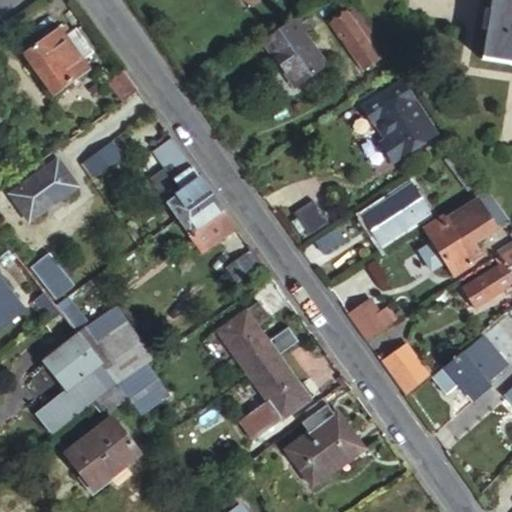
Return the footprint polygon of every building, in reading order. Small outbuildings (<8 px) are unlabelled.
[(511,0),(497,0),(488,62),(511,65),(511,0)] [(351,12),(382,57),(391,51),(360,6),(351,12)] [(336,23),(367,68),(382,57),(351,12),(336,23)] [(315,26),(305,13),(266,41),(298,87),(330,64),(308,32),(315,26)] [(25,53),(55,95),(90,71),(82,60),(93,52),(76,29),(66,36),(60,28),(25,53)] [(108,81),(122,102),(139,90),(124,70),(108,81)] [(445,135),(408,83),(388,98),(384,93),(365,106),(382,129),(384,127),(395,143),(390,147),(403,166),(445,135)] [(168,203),(167,204),(179,220),(214,194),(175,140),(162,150),(173,165),(168,169),(157,176),(161,182),(155,186),(168,203)] [(79,170),(88,183),(118,162),(108,149),(79,170)] [(173,165),(162,150),(157,154),(168,169),(173,165)] [(58,160),(12,194),(32,221),(78,187),(58,160)] [(161,182),(157,176),(151,181),(155,186),(161,182)] [(419,185),(373,214),(391,238),(436,209),(419,185)] [(511,250),(511,249),(511,217),(494,192),(479,202),(511,250)] [(214,194),(179,220),(204,256),(240,230),(214,194)] [(301,210),(316,230),(335,217),(321,196),(301,210)] [(461,273),(492,254),(463,206),(432,225),(461,273)] [(385,242),(391,238),(373,214),(367,218),(385,242)] [(346,237),(337,223),(313,238),(323,253),(346,237)] [(511,249),(511,250),(502,256),(507,264),(470,287),(482,305),(511,286),(511,249)] [(255,250),(228,270),(240,286),(266,266),(255,250)] [(56,300),(75,286),(52,254),(31,268),(56,300)] [(0,331),(24,312),(0,279),(0,331)] [(61,315),(57,310),(45,294),(34,303),(50,324),(61,315)] [(368,299),(346,312),(365,339),(385,326),(368,299)] [(219,334),(231,351),(250,378),(279,357),(246,310),(216,330),(219,334)] [(76,334),(61,315),(50,324),(46,328),(63,350),(65,352),(80,340),(76,334)] [(76,334),(80,340),(91,352),(117,387),(148,366),(154,362),(142,346),(118,362),(88,325),(76,334)] [(231,351),(219,334),(208,343),(219,360),(231,351)] [(482,338),(437,377),(452,392),(463,382),(479,400),(494,386),(489,381),(506,365),(482,338)] [(65,352),(63,350),(40,368),(66,399),(88,382),(92,386),(88,390),(98,402),(102,399),(117,387),(91,352),(80,340),(65,352)] [(407,344),(382,362),(395,381),(421,363),(407,344)] [(279,357),(250,378),(270,406),(244,425),(257,443),(313,403),(300,386),(279,357)] [(430,376),(421,363),(395,381),(405,395),(430,376)] [(148,366),(117,387),(129,402),(160,382),(148,366)] [(300,386),(313,403),(317,401),(318,393),(309,379),(300,386)] [(117,387),(102,399),(114,413),(129,402),(117,387)] [(478,484),(511,450),(511,394),(509,392),(502,400),(511,410),(511,414),(497,431),(502,437),(484,455),(480,450),(462,467),(478,484)] [(337,416),(286,455),(315,492),(342,470),(345,474),(368,456),(337,416)] [(111,423),(65,460),(93,495),(110,481),(124,470),(139,458),(111,423)] [(215,462),(230,481),(243,471),(251,465),(236,446),(215,462)] [(124,470),(110,481),(117,492),(132,480),(124,470)] [(369,511),(407,511),(394,494),(369,511)] [(251,511),(243,501),(227,511),(251,511)]
